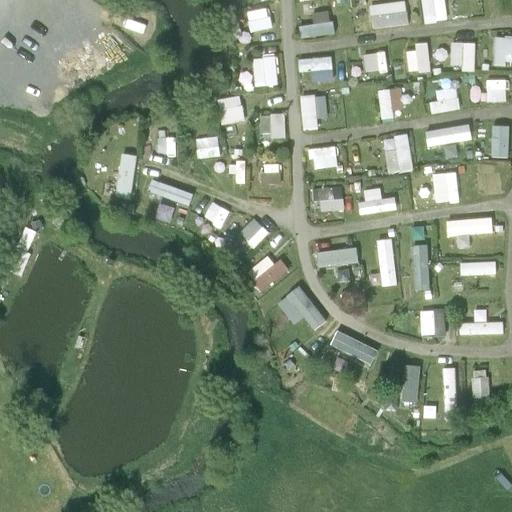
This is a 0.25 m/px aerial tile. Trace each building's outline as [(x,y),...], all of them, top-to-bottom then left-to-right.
[(409,0),(405,0),(373,4),(376,29),(412,25),(409,0)] [(425,0),(426,21),(449,20),(448,0),(425,0)] [(272,4),(249,10),(255,32),(278,26),(272,4)] [(316,11),(317,22),(302,23),(304,37),(336,34),(334,9),(316,11)] [(511,34),(497,34),(497,63),(511,63),(511,34)] [(419,41),(420,49),(408,51),(411,73),(434,70),(430,40),(419,41)] [(453,40),(453,64),(465,64),(465,71),(478,71),(478,41),(453,40)] [(369,74),(391,71),(388,49),(366,53),(369,74)] [(281,54),(256,55),(257,85),(282,84),(281,54)] [(316,71),(316,82),(337,81),(335,55),(302,56),(303,71),(316,71)] [(489,78),(489,102),(510,103),(511,78),(489,78)] [(459,85),(439,89),(441,100),(432,101),(435,115),(463,109),(459,85)] [(380,89),(384,116),(408,112),(403,86),(380,89)] [(320,118),(331,117),(330,94),(304,95),(306,129),(321,128),(320,118)] [(246,95),(222,96),(224,121),(247,120),(246,95)] [(288,114),(263,115),(264,147),(275,146),(275,137),(288,136),(288,114)] [(511,148),(511,122),(495,122),(494,157),(511,157),(511,148)] [(429,126),(430,144),(474,142),(473,124),(429,126)] [(398,147),(388,149),(391,173),(415,170),(411,132),(397,134),(398,147)] [(222,134),(200,137),(202,158),(224,156),(222,134)] [(314,147),(315,167),(341,165),(340,145),(314,147)] [(121,182),(108,181),(107,194),(135,196),(138,152),(123,151),(121,182)] [(265,160),(264,182),(288,183),(288,161),(265,160)] [(461,170),(436,172),(438,204),(462,202),(461,170)] [(484,173),(485,196),(505,195),(504,171),(484,173)] [(154,179),(150,193),(194,204),(197,189),(154,179)] [(318,211),(346,209),(345,186),(317,187),(318,211)] [(362,215),(399,211),(398,195),(361,199),(362,215)] [(221,237),(235,211),(214,201),(200,226),(221,237)] [(451,235),(496,233),(496,216),(450,217),(451,235)] [(254,246),(272,235),(262,218),(243,230),(254,246)] [(25,273),(41,229),(26,224),(10,268),(25,273)] [(397,236),(382,237),(384,286),(399,285),(397,236)] [(415,242),(418,288),(434,287),(431,241),(415,242)] [(360,244),(319,249),(321,267),(362,263),(360,244)] [(293,267),(284,256),(277,261),(270,253),(249,270),(264,289),(293,267)] [(499,272),(499,259),(463,261),(464,274),(499,272)] [(305,283),(280,298),(296,324),(308,317),(315,329),(328,321),(305,283)] [(477,320),(462,320),(463,336),(507,334),(506,319),(490,320),(489,307),(477,308),(477,320)] [(423,309),(424,334),(447,333),(446,308),(423,309)] [(374,364),(382,348),(339,328),(331,345),(374,364)] [(406,362),(405,401),(422,401),(423,363),(406,362)] [(460,411),(459,365),(446,366),(447,411),(460,411)] [(470,381),(470,399),(490,399),(490,381),(470,381)]
